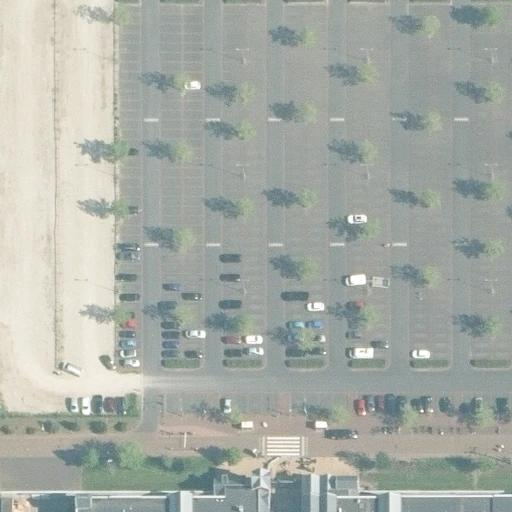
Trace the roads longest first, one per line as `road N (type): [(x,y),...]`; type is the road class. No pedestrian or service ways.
road 1 (unknown): [(83,0),(83,371)]
road 2 (unknown): [(20,0),(17,291)]
road 3 (unknown): [(17,291),(19,371),(83,371)]
